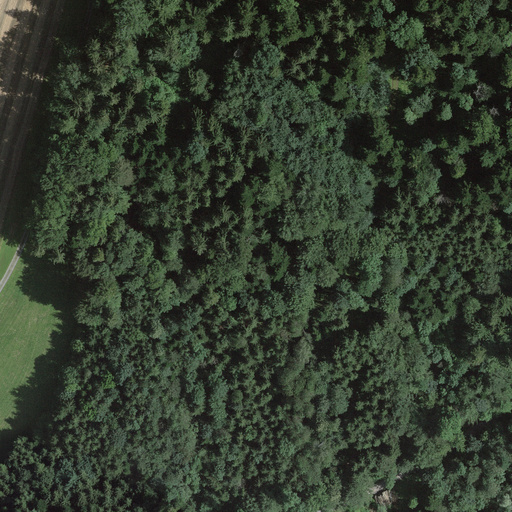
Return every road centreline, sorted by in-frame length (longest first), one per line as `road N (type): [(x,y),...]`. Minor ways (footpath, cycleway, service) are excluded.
road 1 (track): [(484,426),(443,387),(381,254),(395,0)]
road 2 (track): [(95,0),(32,216),(0,285)]
road 3 (track): [(317,511),(387,483),(511,404)]
